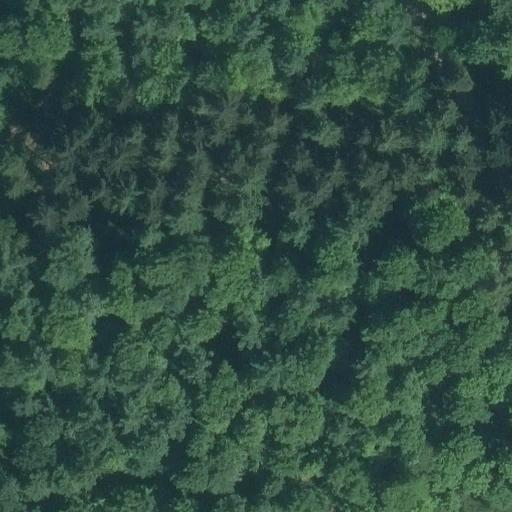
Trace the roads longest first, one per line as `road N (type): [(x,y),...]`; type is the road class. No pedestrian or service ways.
road 1 (track): [(300,0),(471,488),(511,508)]
road 2 (track): [(74,0),(0,294)]
